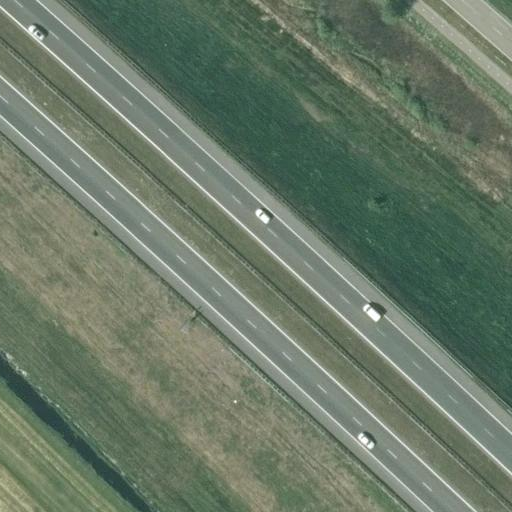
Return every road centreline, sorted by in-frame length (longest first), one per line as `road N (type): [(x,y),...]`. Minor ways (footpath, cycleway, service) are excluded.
road 1 (motorway): [(511,459),(12,0)]
road 2 (motorway): [(0,98),(454,511)]
